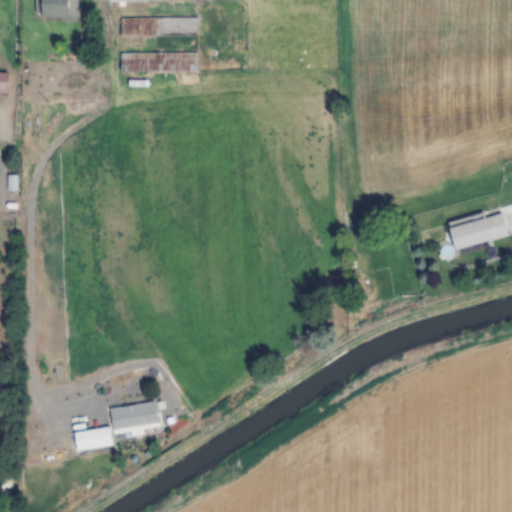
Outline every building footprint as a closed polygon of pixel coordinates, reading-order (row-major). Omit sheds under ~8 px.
[(41,19),(77,19),(76,0),(34,0),(34,1),(41,1),(41,19)] [(120,18),(120,35),(197,35),(197,18),(120,18)] [(196,53),(120,53),(120,72),(196,72),(196,53)] [(508,236),(501,210),(447,224),(454,250),(508,236)] [(112,447),(110,430),(158,425),(155,403),(107,409),(110,428),(73,432),(75,451),(112,447)]
